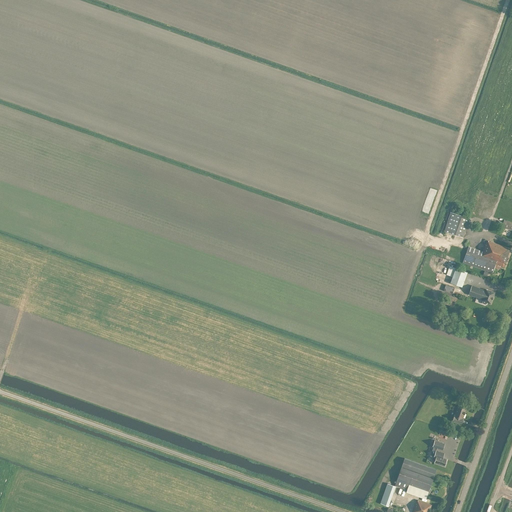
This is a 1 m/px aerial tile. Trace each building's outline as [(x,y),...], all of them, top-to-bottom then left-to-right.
[(493,211),(483,207),(480,215),(490,219),(493,211)] [(444,231),(463,237),(470,217),(450,211),(444,231)] [(501,221),(511,224),(511,220),(511,215),(504,213),(501,221)] [(463,262),(493,273),(496,264),(504,266),(505,263),(505,264),(511,249),(488,240),(487,244),(486,244),(483,251),(468,246),(463,262)] [(450,283),(462,287),(467,272),(455,268),(450,283)] [(483,300),(482,302),(483,303),(485,304),(487,303),(487,302),(491,303),(495,292),(485,289),(472,285),(468,294),(482,299),(481,300),(483,300)] [(442,303),(449,305),(452,296),(446,293),(442,303)] [(452,420),(461,424),(463,418),(463,417),(467,407),(458,404),(454,414),(452,420)] [(445,443),(434,440),(432,446),(442,449),(445,443)] [(434,462),(444,465),(447,459),(440,456),(442,452),(436,450),(434,455),(436,455),(434,462)] [(395,485),(407,489),(409,483),(417,487),(429,491),(430,486),(434,477),(436,469),(404,458),(402,465),(395,485)] [(380,503),(388,505),(395,485),(387,483),(380,503)] [(415,494),(426,498),(429,491),(417,487),(415,494)] [(413,511),(428,511),(432,504),(418,500),(413,511)]
